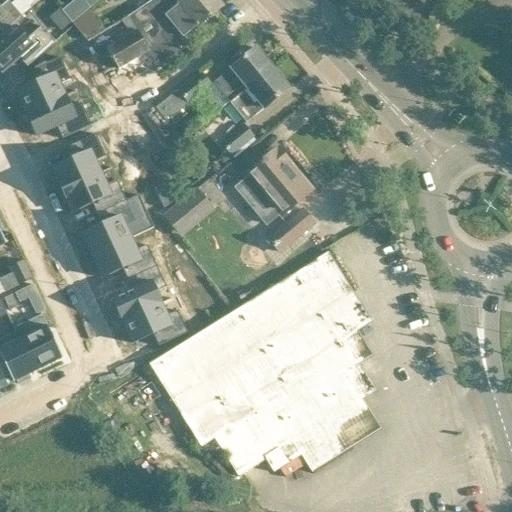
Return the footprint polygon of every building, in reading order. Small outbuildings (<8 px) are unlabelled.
[(72,24),(90,8),(83,0),(75,0),(61,12),(72,24)] [(152,0),(111,27),(85,43),(114,93),(152,71),(159,67),(190,45),(184,37),(197,27),(197,28),(207,19),(223,7),(216,0),(184,0),(179,4),(175,0),(152,0)] [(0,30),(2,33),(22,16),(8,1),(0,7),(0,30)] [(26,39),(16,27),(0,40),(0,70),(2,73),(19,58),(27,67),(55,42),(41,26),(26,39)] [(256,48),(214,83),(229,101),(273,69),(256,48)] [(36,83),(16,92),(26,114),(65,96),(60,84),(70,80),(60,58),(31,71),(36,83)] [(273,69),(229,101),(247,123),(250,121),(289,89),(273,69)] [(203,72),(157,108),(167,120),(212,85),(203,72)] [(65,96),(26,114),(36,136),(57,127),(62,139),(91,125),(81,103),(71,108),(65,96)] [(255,137),(246,125),(244,123),(219,144),(231,157),(255,137)] [(72,160),(52,169),(62,191),(101,173),(96,161),(106,157),(95,134),(67,148),(72,160)] [(247,180),(236,188),(267,225),(279,215),(286,224),(285,225),(269,239),(280,252),(298,237),(314,224),(302,211),(300,212),(295,205),(308,195),(285,167),(288,164),(276,150),(261,163),(247,175),(249,178),(247,180)] [(150,191),(164,184),(147,157),(136,162),(150,191)] [(101,173),(62,191),(72,213),(92,204),(97,215),(126,201),(117,180),(106,185),(101,173)] [(155,189),(166,213),(177,204),(164,184),(155,189)] [(166,213),(163,215),(176,232),(181,238),(216,210),(198,187),(177,204),(166,213)] [(102,225),(82,235),(92,257),(131,239),(126,227),(136,222),(126,201),(97,215),(102,225)] [(367,220),(342,228),(348,247),(373,240),(367,220)] [(131,239),(92,257),(102,278),(123,269),(128,280),(157,266),(147,246),(137,250),(131,239)] [(150,365),(201,447),(215,439),(239,477),(266,460),(274,473),(301,456),(313,475),(354,449),(351,444),(365,435),(371,413),(362,399),(367,378),(359,364),(364,342),(355,328),(360,307),(351,293),(355,291),(329,249),(314,258),(316,261),(150,365)] [(23,260),(10,267),(13,275),(19,285),(32,279),(23,261),(23,260)] [(133,291),(112,300),(122,322),(161,304),(156,292),(166,288),(157,266),(128,280),(133,291)] [(33,285),(16,293),(21,304),(27,301),(38,296),(33,285)] [(11,296),(5,299),(10,310),(16,307),(11,296)] [(161,304),(122,322),(133,344),(153,334),(159,346),(187,333),(177,311),(167,316),(161,304)] [(41,315),(14,329),(36,372),(63,358),(41,315)] [(15,333),(0,340),(0,354),(14,383),(17,381),(19,385),(30,379),(28,375),(36,372),(14,329),(13,329),(15,333)] [(0,354),(0,389),(14,383),(0,354)] [(208,484),(181,483),(181,499),(207,500),(208,484)]
